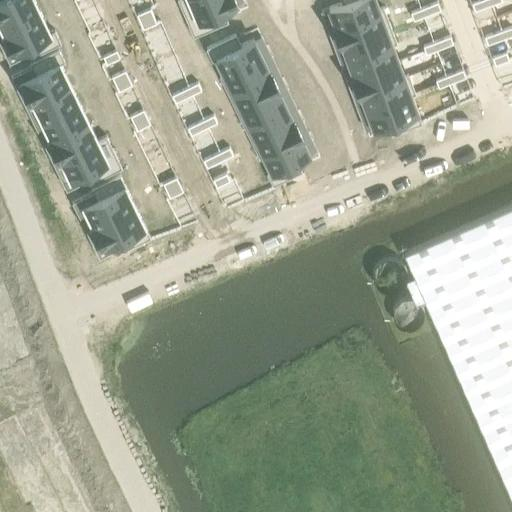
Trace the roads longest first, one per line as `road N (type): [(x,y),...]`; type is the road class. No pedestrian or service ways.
road 1 (residential): [(511,125),(60,317)]
road 2 (residential): [(60,317),(142,511)]
road 3 (residential): [(0,167),(60,317)]
